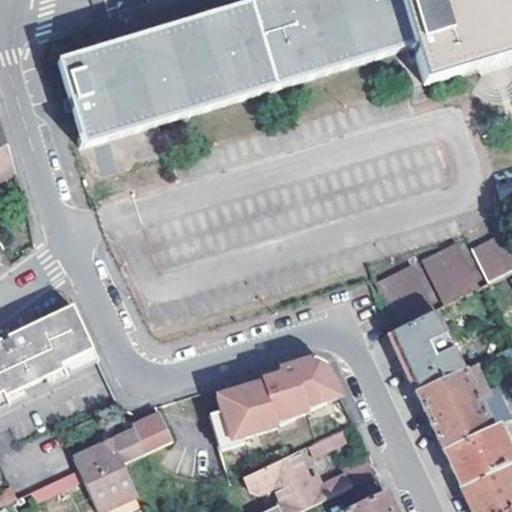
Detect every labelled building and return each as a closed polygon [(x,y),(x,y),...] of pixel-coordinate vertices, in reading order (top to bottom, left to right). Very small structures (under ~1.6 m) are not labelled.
[(511,0),(278,0),(57,68),(68,106),(79,144),(74,146),(77,153),(412,51),(424,88),(454,79),(495,67),(511,61),(511,0)] [(0,187),(4,186),(0,177),(0,175),(14,169),(0,125),(0,187)] [(430,148),(383,160),(389,180),(393,179),(396,193),(439,182),(430,148)] [(0,175),(0,177),(4,186),(17,179),(14,169),(0,175)] [(511,176),(495,183),(503,203),(511,199),(511,176)] [(495,236),(471,248),(487,281),(511,268),(511,244),(505,231),(495,236)] [(422,257),(441,304),(484,287),(465,240),(422,257)] [(417,261),(377,281),(400,325),(440,305),(417,261)] [(0,343),(0,402),(25,390),(47,380),(94,357),(86,340),(71,309),(7,340),(9,343),(6,344),(1,346),(0,343)] [(413,388),(416,395),(464,373),(437,313),(389,336),(413,388)] [(476,397),(487,392),(481,377),(511,363),(511,350),(465,373),(476,397)] [(94,357),(47,380),(50,387),(97,364),(94,357)] [(306,408),(341,397),(326,367),(314,360),(277,373),(279,379),(273,381),(215,400),(219,415),(230,451),(279,436),(277,425),(307,415),(306,408)] [(440,446),(443,452),(497,427),(510,421),(496,387),(487,392),(476,397),(465,373),(464,373),(416,395),(440,446)] [(25,390),(0,402),(0,410),(28,397),(25,390)] [(83,481),(97,511),(111,511),(138,500),(124,467),(172,443),(156,412),(129,424),(131,428),(71,457),(79,472),(83,481)] [(208,418),(219,454),(230,451),(219,415),(208,418)] [(511,459),(497,427),(443,452),(451,470),(460,489),(511,464),(511,459)] [(328,438),(334,448),(349,441),(344,430),(328,438)] [(304,450),(309,461),(334,448),(328,438),(304,450)] [(296,454),(244,479),(250,494),(257,497),(275,489),(283,505),(278,508),(280,511),(302,511),(351,490),(344,476),(322,487),(312,492),(307,480),(296,454)] [(367,457),(341,469),(344,476),(351,490),(376,477),(375,475),(367,457)] [(511,464),(460,489),(469,510),(470,511),(509,511),(511,511),(511,464)] [(63,479),(67,488),(83,481),(79,472),(63,479)] [(322,487),(316,476),(307,480),(312,492),(322,487)] [(11,490),(0,495),(0,508),(0,509),(17,501),(11,490)] [(394,511),(386,494),(349,511),(394,511)] [(0,511),(20,511),(17,501),(0,509),(0,511)]
